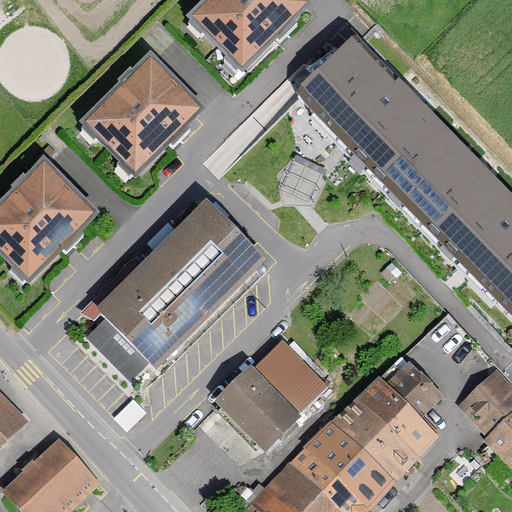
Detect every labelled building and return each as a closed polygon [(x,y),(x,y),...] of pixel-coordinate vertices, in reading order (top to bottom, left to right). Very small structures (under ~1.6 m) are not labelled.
[(242,75),(311,7),(303,0),(208,0),(188,20),(242,75)] [(511,200),(357,41),(297,100),(511,322),(511,321),(511,200)] [(168,149),(205,112),(151,57),(81,126),(135,181),(168,149)] [(280,187),(310,202),(325,171),(295,156),(280,187)] [(60,254),(97,217),(44,163),(0,206),(0,259),(27,286),(60,254)] [(155,373),(265,265),(206,205),(96,313),(155,373)] [(262,451),(326,389),(281,343),(217,404),(262,451)] [(417,463),(439,441),(419,421),(443,397),(409,364),(385,388),(376,379),(354,401),(417,463)] [(458,409),(488,439),(511,415),(511,389),(495,372),(458,409)] [(0,450),(26,424),(0,396),(0,450)] [(393,487),(417,463),(354,401),(330,426),(393,487)] [(511,471),(511,415),(488,439),(484,443),(511,471)] [(368,511),(369,511),(393,487),(330,426),(306,450),(368,511)] [(71,511),(99,487),(57,443),(2,495),(17,511),(71,511)] [(319,511),(368,511),(306,450),(281,475),(319,511)] [(260,511),(319,511),(281,475),(253,504),(259,510),(260,511)]
